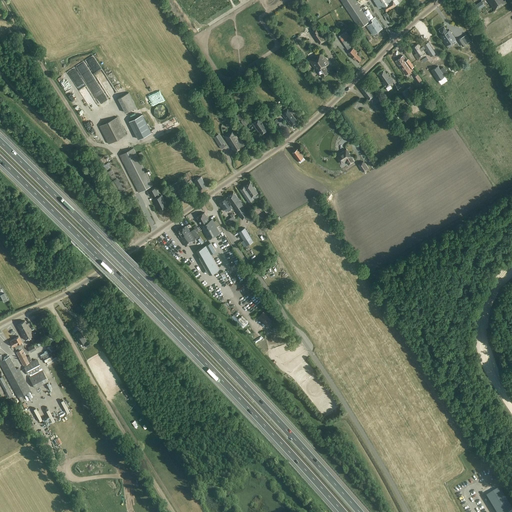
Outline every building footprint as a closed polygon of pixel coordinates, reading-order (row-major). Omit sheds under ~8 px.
[(369,22),(355,0),(340,0),(360,28),(369,22)] [(373,0),(379,8),(383,6),(386,11),(396,5),(399,3),(396,0),(373,0)] [(487,0),(494,11),(506,2),(504,0),(487,0)] [(481,1),(476,4),(479,9),(484,5),(481,1)] [(366,26),(372,35),(373,35),(372,34),(382,28),(382,29),(382,28),(375,17),(371,19),(373,21),(366,26)] [(487,28),(482,19),(478,22),(483,30),(487,28)] [(315,35),(314,35),(319,44),(325,40),(316,27),(312,30),(315,35)] [(444,27),(439,30),(442,34),(439,37),(446,46),(455,39),(449,30),(447,31),(444,27)] [(350,38),(346,32),(338,36),(347,50),(352,47),(347,40),(350,38)] [(459,43),(460,43),(462,47),(466,45),(466,44),(471,41),(466,34),(461,38),(457,40),(459,43)] [(418,61),(426,56),(422,50),(425,48),(430,56),(431,56),(430,55),(435,52),(435,53),(436,53),(428,41),(428,42),(424,45),(424,44),(423,45),(424,45),(420,47),(418,44),(412,47),(416,53),(414,55),(418,61)] [(353,49),(348,54),(351,57),(352,56),(358,62),(361,59),(356,54),(357,52),(353,49)] [(321,51),(315,55),(309,60),(319,74),(321,77),(329,72),(325,66),(329,63),(321,51)] [(413,66),(410,61),(407,63),(406,61),(406,60),(403,56),(395,61),(405,75),(412,70),(410,69),(413,66)] [(438,80),(444,76),(438,66),(431,70),(438,80)] [(384,70),(379,74),(384,81),(382,82),(386,87),(394,82),(387,72),(386,73),(384,70)] [(402,83),(396,87),(401,93),(403,90),(408,97),(407,98),(410,102),(414,99),(410,94),(413,91),(411,92),(408,88),(406,89),(402,83)] [(360,89),(368,100),(374,95),(365,84),(360,89)] [(128,92),(118,98),(125,112),(136,106),(128,92)] [(151,101),(153,105),(165,99),(163,97),(163,96),(162,93),(151,99),(153,101),(151,101)] [(155,114),(156,116),(158,118),(160,119),(162,119),(165,118),(167,117),(168,115),(169,112),(169,110),(167,107),(166,106),(163,105),(161,104),(158,105),(156,107),(155,109),(154,112),(155,114)] [(287,108),(281,113),(292,125),(297,121),(287,108)] [(142,114),(129,121),(139,139),(151,133),(142,114)] [(126,134),(117,117),(99,126),(109,144),(126,134)] [(259,118),(252,123),(256,128),(257,128),(261,134),(267,129),(259,118)] [(233,131),(224,136),(230,144),(232,143),(233,146),(232,147),(235,151),(244,145),(240,139),(239,140),(233,131)] [(219,134),(214,137),(221,149),(226,146),(224,143),(225,142),(219,134)] [(138,193),(152,186),(133,148),(119,155),(138,193)] [(297,149),(292,153),(300,163),(305,159),(297,149)] [(340,153),(336,155),(341,164),(346,160),(349,164),(354,161),(346,149),(340,153)] [(358,165),(362,172),(368,169),(364,161),(358,165)] [(201,177),(194,181),(199,189),(206,186),(201,177)] [(177,181),(173,184),(181,198),(184,197),(184,198),(188,196),(183,187),(181,189),(179,185),(177,181)] [(249,202),(251,201),(253,200),(252,197),(258,193),(250,181),(240,189),(249,202)] [(149,191),(152,195),(154,199),(153,199),(155,203),(156,203),(159,209),(167,205),(161,195),(159,196),(157,194),(158,193),(155,187),(149,191)] [(228,201),(230,204),(232,203),(241,217),(242,216),(244,218),(248,215),(238,199),(235,194),(234,194),(234,193),(227,197),(230,200),(228,201)] [(226,198),(219,202),(226,212),(232,207),(230,204),(228,201),(226,198)] [(268,205),(263,208),(266,213),(271,210),(268,205)] [(200,226),(206,237),(208,240),(220,233),(218,230),(212,219),(209,221),(204,212),(196,217),(201,225),(200,226)] [(225,221),(227,225),(236,220),(234,216),(225,221)] [(194,229),(191,230),(190,231),(186,226),(185,227),(185,226),(178,231),(180,234),(178,235),(186,247),(196,239),(199,237),(194,229)] [(238,231),(243,240),(250,236),(244,227),(238,231)] [(211,254),(215,251),(210,243),(206,245),(211,254)] [(196,251),(199,257),(208,273),(209,273),(209,274),(219,269),(211,254),(206,245),(196,251)] [(272,321),(263,312),(258,317),(266,326),(272,321)] [(25,321),(17,325),(25,340),(34,335),(31,328),(30,328),(28,323),(26,324),(25,321)] [(81,331),(75,334),(81,344),(84,342),(87,347),(94,343),(92,338),(86,341),(81,331)] [(30,357),(27,358),(22,349),(20,347),(23,345),(19,337),(10,341),(13,347),(14,346),(16,349),(18,348),(19,351),(16,352),(24,366),(29,363),(29,362),(32,361),(30,357)] [(52,346),(62,341),(59,337),(50,342),(52,346)] [(64,345),(62,341),(52,346),(50,347),(52,351),(64,345)] [(33,344),(28,347),(31,352),(36,349),(33,344)] [(4,359),(1,355),(0,355),(0,363),(18,397),(30,390),(19,368),(16,369),(9,356),(4,359)] [(41,368),(37,360),(24,368),(28,376),(41,368)] [(48,381),(42,370),(29,377),(35,388),(48,381)] [(0,377),(0,382),(4,390),(8,388),(2,377),(0,377)] [(511,511),(511,510),(499,489),(487,497),(495,511),(511,511)]
